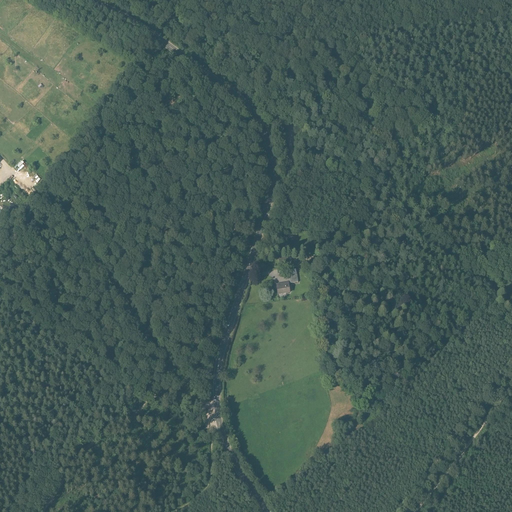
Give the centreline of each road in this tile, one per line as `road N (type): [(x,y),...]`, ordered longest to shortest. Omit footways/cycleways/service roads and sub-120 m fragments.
road 1 (secondary): [(267,511),(232,458),(214,403),(218,364),(273,189),(270,146),(239,97),(149,31),(90,0)]
road 2 (track): [(423,133),(389,110),(346,96),(294,32),(232,0)]
road 3 (track): [(43,511),(80,454),(149,396),(214,403)]
road 4 (track): [(431,0),(423,133),(366,193)]
road 5 (track): [(149,396),(128,390),(0,301)]
road 6 (track): [(414,511),(511,382)]
